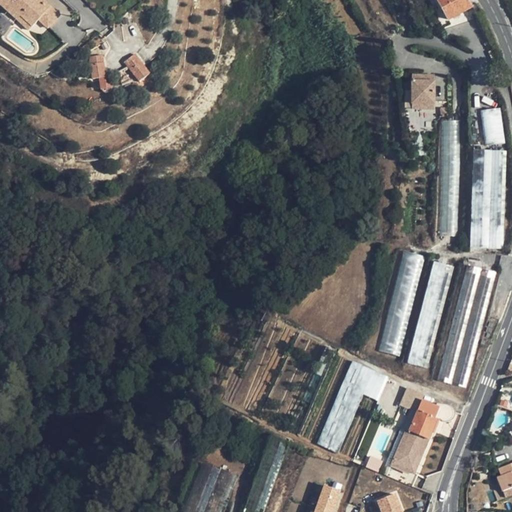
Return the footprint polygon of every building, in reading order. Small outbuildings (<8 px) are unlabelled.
[(0,0),(0,3),(7,10),(11,6),(21,16),(33,26),(39,20),(48,28),(60,15),(43,0),(0,0)] [(437,0),(448,20),(471,7),(467,0),(437,0)] [(11,6),(7,10),(17,19),(21,16),(11,6)] [(21,16),(17,19),(29,30),(33,26),(21,16)] [(135,54),(125,62),(140,82),(149,74),(135,54)] [(103,55),(89,57),(93,79),(106,78),(103,55)] [(422,75),(412,75),(412,104),(434,104),(434,81),(422,81),(422,75)] [(480,111),(485,146),(505,143),(500,108),(480,111)] [(441,121),(439,236),(457,236),(459,121),(441,121)] [(492,151),(473,150),(470,248),(489,248),(492,151)] [(506,151),(492,151),(489,248),(503,249),(506,151)] [(403,252),(377,351),(400,357),(425,257),(403,252)] [(433,262),(406,363),(427,369),(454,267),(433,262)] [(467,265),(437,380),(451,384),(482,269),(467,265)] [(482,269),(451,384),(466,387),(496,273),(482,269)] [(340,453),(365,393),(378,400),(386,377),(387,377),(353,361),(319,443),(340,453)] [(437,404),(436,405),(423,400),(409,431),(406,430),(387,476),(409,485),(414,474),(410,472),(416,457),(421,459),(437,419),(435,418),(436,415),(439,416),(440,420),(442,421),(445,422),(450,421),(454,419),(455,417),(456,414),(455,411),(454,409),(452,406),(445,405),(437,404)] [(270,438),(243,511),(264,511),(289,444),(270,438)] [(416,457),(410,472),(414,474),(415,474),(421,459),(416,457)] [(204,511),(222,469),(203,461),(183,511),(204,511)] [(511,464),(511,465),(499,469),(502,476),(498,478),(503,491),(511,487),(511,464)] [(222,469),(204,511),(224,511),(239,475),(222,469)] [(314,511),(335,511),(343,490),(326,484),(314,511)] [(405,511),(397,490),(378,498),(382,511),(405,511)]
